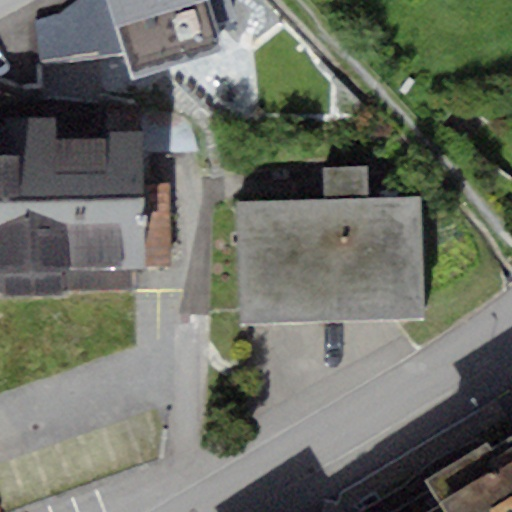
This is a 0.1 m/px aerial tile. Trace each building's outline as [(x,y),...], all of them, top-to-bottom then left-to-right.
[(122,50),(105,0),(81,0),(58,17),(35,21),(42,62),(122,50)] [(132,81),(226,51),(219,30),(235,25),(227,0),(105,0),(122,50),(132,81)] [(138,116),(29,119),(29,130),(0,130),(0,272),(170,267),(167,188),(140,189),(138,116)] [(239,327),(423,320),(420,200),(369,201),(368,170),(321,171),(322,203),(235,206),(239,327)] [(488,441),(424,480),(440,507),(431,511),(511,511),(511,436),(492,449),(488,441)]
